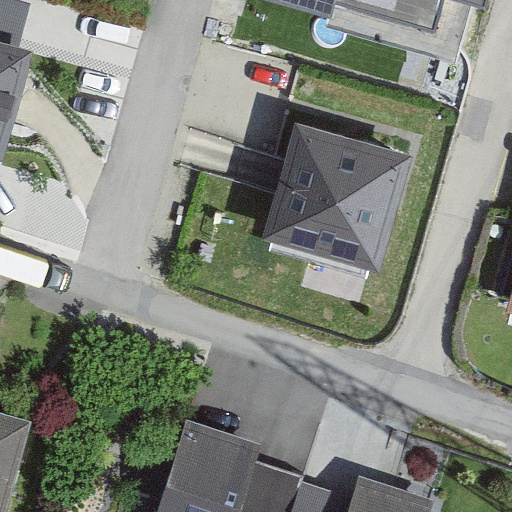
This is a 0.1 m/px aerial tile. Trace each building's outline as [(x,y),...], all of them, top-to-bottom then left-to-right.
[(31,5),(11,0),(0,0),(0,47),(18,52),(31,5)] [(489,0),(329,0),(334,1),(327,26),(458,63),(473,9),(486,12),(489,0)] [(0,163),(2,164),(32,56),(18,52),(0,47),(0,163)] [(278,108),(245,225),(369,262),(403,145),(278,108)] [(0,511),(4,511),(29,423),(0,415),(0,511)] [(242,511),(261,446),(185,425),(160,511),(242,511)] [(432,511),(437,501),(362,476),(349,511),(432,511)]
